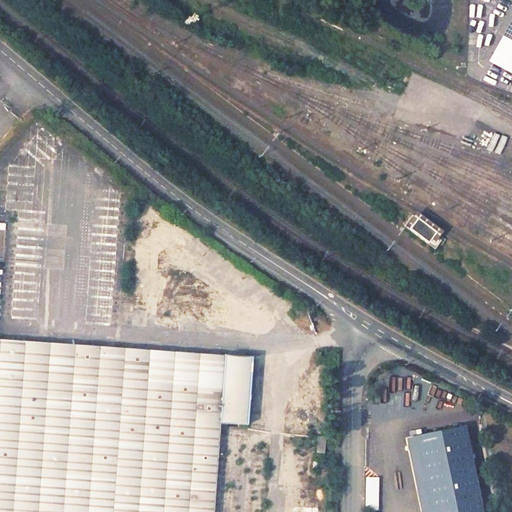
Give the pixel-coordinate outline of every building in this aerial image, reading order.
[(511,25),(495,69),(511,76),(511,25)] [(404,227),(410,231),(418,220),(437,234),(429,245),(435,250),(442,241),(439,239),(443,233),(416,213),(414,217),(412,215),(404,227)] [(418,220),(410,231),(429,245),(437,234),(418,220)] [(0,511),(212,511),(219,423),(245,425),(250,358),(0,340),(0,511)] [(465,427),(412,438),(427,511),(490,511),(488,499),(479,500),(465,427)] [(311,453),(298,452),(295,477),(309,479),(311,453)] [(316,511),(318,488),(296,485),(293,511),(316,511)] [(419,492),(409,494),(412,504),(422,501),(419,492)]
